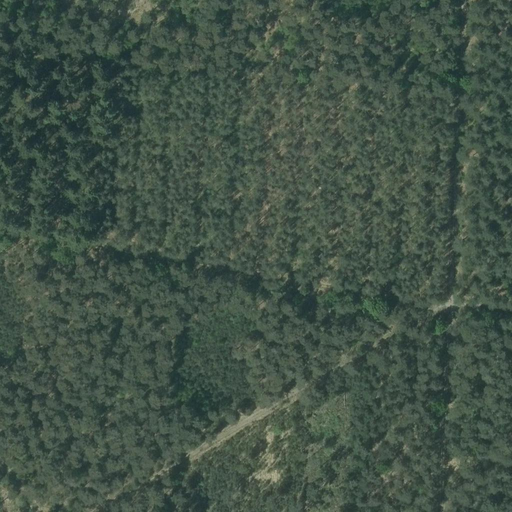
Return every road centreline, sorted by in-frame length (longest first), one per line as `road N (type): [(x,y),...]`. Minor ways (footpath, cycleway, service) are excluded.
road 1 (track): [(448,308),(0,233)]
road 2 (track): [(92,511),(448,308)]
road 3 (track): [(461,0),(448,308)]
road 4 (track): [(448,308),(439,511)]
